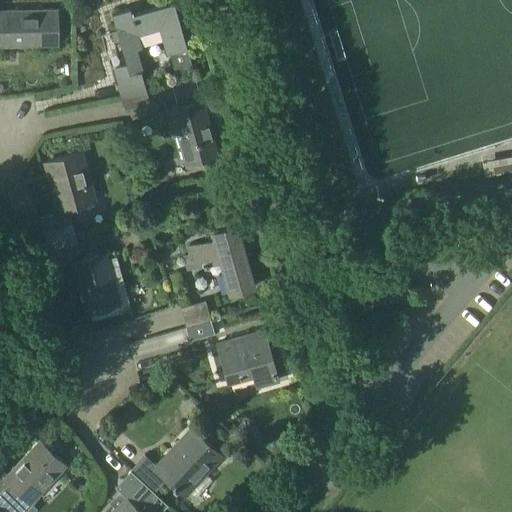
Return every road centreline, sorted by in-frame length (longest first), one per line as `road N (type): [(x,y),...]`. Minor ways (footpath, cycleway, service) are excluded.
road 1 (unclassified): [(325,469),(341,444),(214,0)]
road 2 (residential): [(55,344),(16,205),(0,186)]
